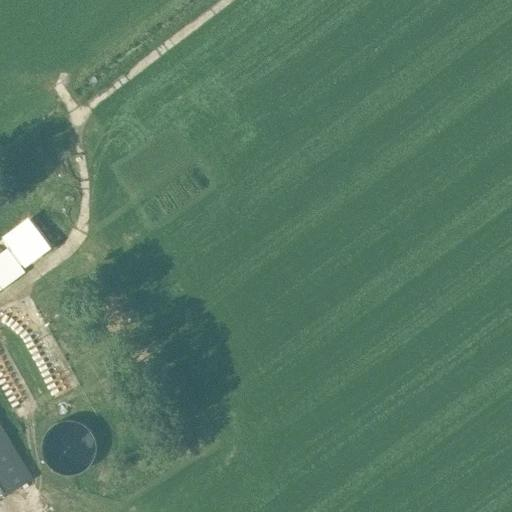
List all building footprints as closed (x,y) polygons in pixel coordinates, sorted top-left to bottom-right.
[(26,253),(50,239),(37,217),(13,231),(26,253)] [(33,305),(46,332),(74,318),(60,292),(33,305)] [(78,324),(51,337),(64,363),(91,350),(78,324)] [(59,422),(53,425),(48,429),(44,435),(41,441),(41,448),(41,455),(44,461),(47,467),(52,471),(58,475),(65,476),(72,476),(78,475),(84,472),(90,467),(93,462),(96,455),(97,449),(96,442),(94,436),(90,430),(85,425),(79,422),(73,420),(66,420),(59,422)] [(0,498),(33,478),(0,422),(0,498)]
